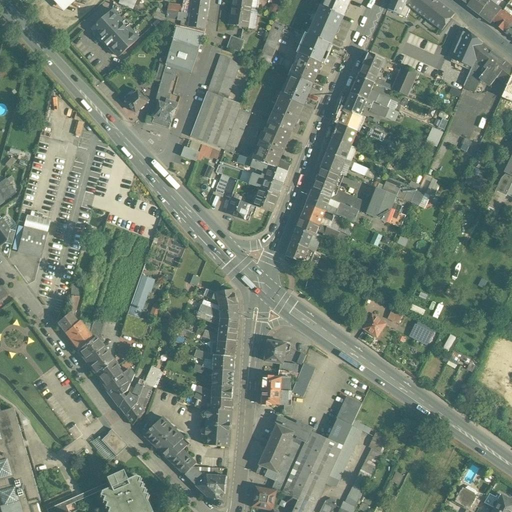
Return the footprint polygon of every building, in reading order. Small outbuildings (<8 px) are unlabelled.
[(190,14),(192,0),(183,0),(183,6),(182,13),(190,14)] [(210,1),(200,0),(192,0),(190,14),(207,17),(210,1)] [(252,0),(235,0),(234,7),(251,10),(252,0)] [(350,0),(323,0),(321,6),(322,7),(344,16),(350,0)] [(392,0),(388,10),(401,16),(401,15),(405,6),(406,4),(411,7),(416,0),(392,0)] [(455,14),(435,0),(416,0),(411,7),(442,30),(455,14)] [(489,1),(487,0),(471,0),(468,6),(479,15),(489,1)] [(498,8),(489,1),(479,15),(491,24),(493,22),(501,10),(498,8)] [(183,6),(169,4),(168,11),(182,13),(183,6)] [(409,10),(405,6),(401,15),(406,18),(409,10)] [(251,10),(234,7),(233,15),(232,15),(230,25),(238,27),(248,29),(251,10)] [(344,16),(322,7),(309,35),(331,44),(330,45),(331,45),(344,16)] [(511,22),(511,16),(504,10),(503,12),(501,10),(493,22),(495,24),(504,32),(511,22)] [(113,11),(93,29),(103,40),(102,40),(103,41),(108,46),(107,46),(108,47),(109,46),(119,57),(139,39),(113,11)] [(182,13),(168,11),(167,18),(181,20),(182,13)] [(189,27),(190,14),(182,13),(181,20),(182,21),(181,29),(188,30),(189,27)] [(207,17),(190,14),(189,27),(205,30),(207,17)] [(284,25),(274,21),(267,39),(277,44),(284,25)] [(200,48),(205,34),(188,30),(181,29),(177,28),(175,33),(190,38),(188,44),(200,48)] [(451,62),(471,71),(483,44),(465,29),(451,62)] [(190,38),(175,33),(166,65),(166,66),(177,69),(191,74),(200,48),(188,44),(190,38)] [(309,35),(308,35),(300,54),(322,63),(330,45),(331,44),(309,35)] [(245,41),(231,36),(227,48),(240,53),(245,41)] [(277,44),(267,39),(261,55),(271,59),(277,44)] [(511,66),(483,44),(471,71),(470,73),(481,77),(491,86),(497,78),(507,86),(511,75),(511,66)] [(385,60),(369,53),(359,77),(374,83),(383,87),(384,84),(385,82),(377,79),(385,60)] [(322,63),(300,54),(291,74),(313,84),(322,63)] [(230,59),(221,56),(208,92),(228,99),(239,66),(230,59)] [(166,65),(159,63),(154,81),(161,83),(166,66),(166,65)] [(161,83),(156,102),(159,103),(155,117),(154,117),(172,123),(178,104),(168,101),(170,95),(167,94),(171,80),(174,81),(177,69),(166,66),(161,83)] [(408,97),(418,74),(413,71),(402,67),(393,87),(392,90),(394,91),(403,95),(408,97)] [(481,77),(470,73),(464,88),(474,93),(481,77)] [(313,84),(291,74),(282,96),(304,106),(313,84)] [(511,75),(503,98),(511,102),(511,75)] [(374,83),(359,77),(352,93),(373,102),(377,103),(379,97),(370,93),(374,83)] [(383,90),(382,90),(379,97),(377,103),(387,107),(390,100),(393,94),(383,90)] [(396,111),(403,95),(394,91),(393,94),(390,100),(396,103),(393,110),(396,111)] [(138,92),(126,102),(136,113),(150,101),(148,99),(146,101),(138,92)] [(208,92),(190,137),(225,150),(240,109),(242,105),(228,99),(208,92)] [(373,102),(352,93),(344,110),(360,117),(360,116),(363,109),(369,112),(370,111),(373,102)] [(304,106),(282,96),(270,122),(292,132),(304,106)] [(390,100),(387,107),(390,109),(393,110),(396,103),(390,100)] [(377,103),(373,102),(370,111),(386,118),(388,114),(390,109),(387,107),(377,103)] [(240,109),(225,150),(233,153),(236,146),(237,147),(250,114),(240,109)] [(360,117),(344,110),(339,124),(358,132),(363,118),(360,116),(360,117)] [(396,111),(393,110),(391,116),(388,114),(386,118),(395,122),(399,112),(396,111)] [(155,117),(149,115),(146,122),(147,123),(148,124),(150,124),(152,124),(153,123),(170,129),(172,123),(154,117),(155,117)] [(433,126),(444,129),(446,121),(435,118),(433,126)] [(270,122),(253,160),(255,161),(288,172),(290,165),(280,160),(292,132),(270,122)] [(358,132),(339,124),(333,139),(352,147),(358,132)] [(436,147),(442,132),(431,127),(424,142),(436,147)] [(382,134),(370,129),(367,136),(380,141),(382,136),(382,134)] [(380,141),(367,136),(364,142),(377,148),(380,141)] [(352,147),(333,139),(327,153),(346,161),(352,147)] [(199,152),(184,147),(181,156),(196,162),(199,152)] [(346,161),(327,153),(322,165),(341,173),(345,164),(347,165),(350,166),(351,163),(346,161)] [(253,160),(247,158),(244,165),(252,168),(255,161),(253,160)] [(288,172),(255,161),(252,168),(266,173),(265,178),(283,184),(288,172)] [(368,170),(351,163),(350,166),(349,167),(366,175),(368,170)] [(202,171),(207,175),(212,169),(208,165),(202,171)] [(341,173),(322,165),(317,179),(336,187),(341,173)] [(511,176),(506,174),(501,179),(495,191),(506,196),(511,184),(511,176)] [(238,181),(222,175),(216,192),(232,198),(238,181)] [(426,198),(429,198),(437,181),(426,176),(419,191),(415,200),(420,202),(423,197),(426,198)] [(263,182),(249,177),(247,184),(261,189),(263,182)] [(283,184),(265,178),(263,182),(261,189),(260,189),(279,195),(283,184)] [(411,187),(388,178),(383,190),(383,191),(397,197),(412,203),(413,203),(415,200),(419,191),(418,190),(411,188),(411,187)] [(5,179),(0,182),(0,197),(3,202),(15,194),(5,179)] [(336,187),(317,179),(312,191),(331,199),(336,187)] [(345,190),(336,187),(331,199),(334,200),(334,201),(340,203),(352,208),(356,199),(344,194),(345,190)] [(397,197),(383,191),(383,190),(377,188),(371,205),(367,215),(372,217),(401,228),(409,210),(409,209),(394,203),(397,197)] [(279,195),(260,189),(254,206),(257,207),(272,213),(279,195)] [(331,199),(312,191),(307,204),(335,216),(360,227),(364,217),(338,207),(337,209),(328,206),(331,199)] [(495,191),(488,207),(493,209),(499,212),(506,196),(495,191)] [(429,198),(426,198),(423,197),(420,202),(415,200),(413,203),(412,203),(409,209),(409,210),(416,213),(419,206),(424,208),(429,198)] [(232,198),(229,207),(239,210),(242,202),(232,198)] [(371,205),(356,199),(352,208),(367,215),(371,205)] [(254,206),(242,202),(239,210),(248,213),(249,211),(252,212),(255,211),(257,207),(254,206)] [(352,208),(340,203),(338,207),(364,217),(371,220),(372,217),(367,215),(352,208)] [(335,216),(307,204),(302,217),(321,225),(323,218),(332,222),(335,216)] [(499,212),(493,209),(490,216),(495,219),(499,212)] [(50,221),(26,215),(23,227),(47,233),(50,221)] [(321,225),(302,217),(297,229),(316,237),(321,225)] [(371,220),(364,217),(360,227),(367,229),(371,220)] [(0,219),(0,246),(4,243),(6,242),(9,230),(1,219),(0,219)] [(23,227),(17,252),(40,258),(47,234),(47,233),(23,227)] [(340,232),(328,227),(325,234),(337,239),(340,233),(340,232)] [(352,231),(342,227),(340,232),(350,236),(352,231)] [(316,237),(297,229),(292,243),(308,249),(311,242),(318,245),(320,238),(316,237)] [(9,230),(6,242),(4,243),(11,245),(15,231),(9,230)] [(346,235),(340,233),(337,239),(343,242),(346,235)] [(308,249),(292,243),(287,256),(303,263),(306,255),(310,257),(316,259),(319,253),(317,253),(317,252),(308,249)] [(329,247),(321,244),(317,252),(317,253),(319,253),(326,256),(327,251),(329,247)] [(191,274),(187,283),(195,286),(199,277),(191,274)] [(142,278),(129,315),(134,316),(135,315),(138,307),(137,306),(143,290),(151,292),(154,282),(142,278)] [(72,285),(71,296),(79,299),(82,287),(72,285)] [(235,291),(217,294),(207,290),(204,296),(219,301),(220,307),(238,306),(235,291)] [(70,312),(57,323),(64,333),(77,322),(72,315),(74,313),(79,299),(71,296),(70,312)] [(238,306),(220,307),(220,313),(203,306),(200,311),(207,314),(221,320),(239,322),(238,306)] [(397,323),(401,315),(390,310),(386,318),(397,323)] [(239,322),(221,320),(207,314),(200,311),(198,317),(218,325),(220,326),(220,331),(238,332),(239,322)] [(84,326),(79,320),(77,322),(64,333),(78,351),(92,340),(90,335),(90,334),(95,316),(88,314),(84,326)] [(129,315),(128,314),(126,319),(132,322),(128,335),(143,340),(149,324),(139,321),(140,318),(134,316),(129,315)] [(105,319),(95,316),(90,334),(90,335),(92,340),(95,337),(97,336),(100,336),(105,319)] [(386,325),(373,316),(370,320),(368,319),(364,325),(366,326),(364,330),(377,338),(386,325)] [(132,322),(126,319),(121,333),(128,335),(132,322)] [(436,329),(419,320),(417,325),(434,334),(436,329)] [(417,325),(416,324),(410,336),(428,346),(434,334),(417,325)] [(238,332),(220,331),(219,335),(216,335),(205,331),(203,337),(214,341),(219,342),(236,344),(238,332)] [(449,351),(455,337),(449,334),(442,348),(449,351)] [(114,362),(95,337),(92,340),(78,351),(96,375),(114,362)] [(126,351),(128,339),(120,338),(118,350),(126,351)] [(291,345),(269,341),(265,362),(280,364),(283,365),(283,363),(286,348),(290,348),(291,345)] [(236,344),(219,342),(218,353),(214,353),(214,356),(235,358),(236,344)] [(205,353),(197,350),(195,356),(203,359),(205,353)] [(214,356),(213,356),(205,353),(203,359),(212,361),(215,359),(214,370),(234,372),(235,358),(214,356)] [(306,355),(301,353),(297,363),(299,365),(302,366),(303,364),(306,355)] [(124,375),(114,362),(96,375),(120,408),(127,397),(125,394),(129,391),(133,379),(135,376),(130,370),(124,375)] [(299,366),(283,363),(283,365),(280,364),(279,370),(290,372),(298,373),(299,366)] [(205,367),(196,364),(194,371),(202,374),(205,367)] [(302,366),(299,365),(299,366),(298,373),(299,373),(297,379),(291,378),(290,392),(291,392),(303,397),(315,369),(303,364),(302,366)] [(138,402),(126,416),(133,425),(144,411),(149,399),(146,398),(150,391),(151,391),(160,371),(151,368),(147,377),(146,382),(145,384),(144,387),(138,402)] [(234,372),(214,370),(213,387),(233,388),(234,372)] [(274,377),(264,376),(263,390),(281,391),(282,378),(274,378),(274,377)] [(289,378),(282,378),(281,391),(281,392),(290,392),(291,378),(289,378)] [(133,379),(129,391),(129,392),(132,391),(137,380),(133,379)] [(138,385),(133,396),(130,393),(127,397),(120,408),(126,416),(138,402),(144,387),(138,385)] [(233,388),(213,387),(213,392),(198,387),(197,390),(199,391),(198,393),(213,398),(232,399),(233,388)] [(281,391),(263,390),(262,405),(272,406),(272,405),(280,405),(280,400),(288,400),(291,392),(281,392),(281,391)] [(232,399),(213,398),(198,393),(196,392),(195,396),(194,398),(204,401),(202,406),(208,408),(211,410),(232,411),(232,399)] [(288,400),(280,400),(280,405),(291,406),(291,392),(288,400)] [(362,405),(347,398),(337,420),(352,427),(352,426),(362,405)] [(232,411),(211,410),(208,408),(205,446),(229,447),(232,411)] [(47,511),(46,510),(73,498),(71,494),(36,509),(35,504),(39,503),(12,409),(0,412),(0,511),(47,511)] [(297,425),(279,417),(275,426),(277,427),(257,473),(276,482),(276,481),(286,486),(311,431),(311,432),(313,429),(298,422),(297,425)] [(184,438),(163,418),(157,424),(155,422),(149,428),(151,430),(145,436),(185,475),(193,468),(197,464),(183,451),(187,446),(182,441),(184,438)] [(352,427),(337,420),(328,439),(343,446),(352,427)] [(343,446),(329,476),(339,480),(362,431),(352,426),(352,427),(343,446)] [(112,430),(102,440),(99,437),(91,442),(107,463),(116,457),(127,446),(112,430)] [(286,486),(282,494),(292,498),(299,501),(327,439),(311,432),(311,431),(286,486)] [(372,448),(345,503),(356,508),(387,443),(374,437),(369,447),(372,448)] [(328,439),(327,439),(299,501),(294,511),(293,511),(312,511),(329,476),(343,446),(328,439)] [(185,475),(197,486),(205,478),(202,476),(198,472),(193,468),(185,475)] [(214,468),(201,468),(200,470),(198,472),(202,476),(205,478),(207,476),(213,476),(214,468)] [(134,476),(126,480),(121,471),(105,478),(107,483),(109,488),(100,492),(99,496),(103,497),(101,501),(105,503),(104,507),(108,509),(106,511),(150,511),(146,501),(145,502),(144,500),(146,495),(142,493),(144,489),(139,488),(141,483),(137,482),(139,478),(134,476)] [(395,472),(391,481),(399,485),(403,476),(395,472)] [(213,476),(207,476),(205,478),(197,486),(218,507),(224,505),(227,477),(213,476)] [(286,486),(276,481),(276,482),(272,490),(278,491),(282,494),(286,486)] [(73,498),(46,510),(47,511),(68,511),(66,506),(99,492),(100,492),(109,488),(107,483),(73,498)] [(272,490),(256,487),(252,508),(274,511),(278,491),(272,490)] [(474,511),(481,501),(459,489),(452,502),(467,510),(469,511),(474,511)] [(414,492),(409,490),(405,497),(407,497),(405,501),(409,503),(414,492)] [(511,511),(511,501),(502,496),(495,509),(500,511),(511,511)] [(328,511),(331,499),(323,497),(319,511),(328,511)] [(397,497),(391,509),(397,511),(402,500),(397,497)] [(299,501),(292,498),(287,508),(294,511),(299,501)] [(345,503),(344,502),(339,511),(353,511),(356,508),(345,503)]
